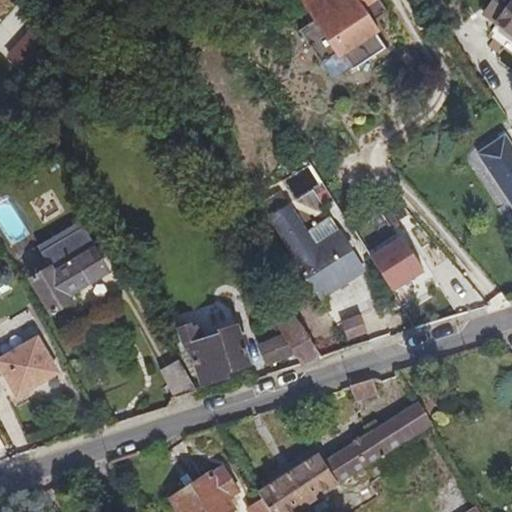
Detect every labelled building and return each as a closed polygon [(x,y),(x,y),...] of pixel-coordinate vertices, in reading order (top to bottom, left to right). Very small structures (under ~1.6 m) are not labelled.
[(378,0),(294,0),(346,76),(386,49),(369,24),(387,12),(378,0)] [(511,0),(491,0),(482,14),(511,35),(511,0)] [(511,146),(505,136),(478,153),(511,205),(511,146)] [(301,199),(312,222),(327,216),(316,192),(301,199)] [(306,230),(290,204),(268,218),(319,299),(364,271),(352,251),(340,232),(317,246),(306,230)] [(340,232),(330,216),(306,230),(317,246),(340,232)] [(39,253),(81,227),(77,221),(35,247),(39,253)] [(30,281),(51,315),(70,304),(66,297),(106,273),(93,252),(95,249),(81,227),(39,253),(49,270),(30,281)] [(372,259),(393,293),(436,266),(414,232),(372,259)] [(319,356),(290,309),(274,319),(283,335),(296,356),(302,366),(319,356)] [(343,321),(351,341),(370,334),(363,314),(343,321)] [(217,335),(196,341),(191,325),(174,329),(179,346),(191,365),(197,388),(202,386),(229,378),(228,373),(250,366),(237,327),(217,334),(217,335)] [(296,356),(283,335),(263,344),(266,368),(296,356)] [(58,374),(37,339),(0,360),(0,368),(17,398),(58,374)] [(199,396),(182,367),(164,378),(176,406),(199,396)] [(379,395),(373,380),(351,387),(356,403),(379,395)] [(360,440),(325,462),(320,454),(260,492),(265,499),(272,511),(298,511),(431,427),(416,404),(383,425),(377,414),(366,421),(368,425),(355,433),(360,440)] [(0,440),(0,462),(10,459),(0,440)] [(210,474),(171,500),(178,511),(232,511),(234,511),(228,501),(239,493),(223,467),(211,475),(210,474)] [(272,511),(265,499),(248,510),(249,511),(272,511)] [(481,511),(476,503),(461,511),(481,511)]
